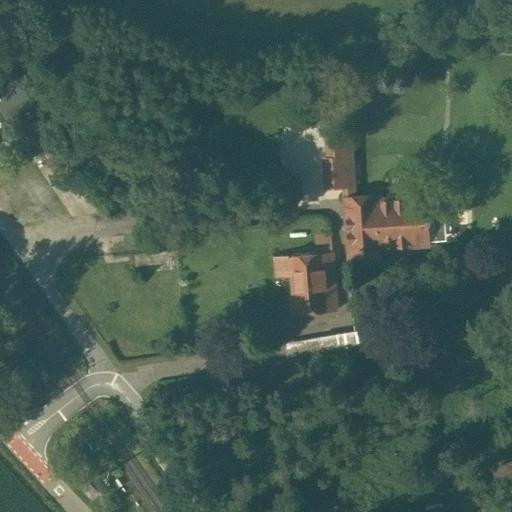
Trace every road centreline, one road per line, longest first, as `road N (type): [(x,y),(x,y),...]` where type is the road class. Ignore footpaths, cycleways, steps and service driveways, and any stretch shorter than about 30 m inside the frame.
road 1 (unclassified): [(111,384),(17,247)]
road 2 (unclassified): [(198,511),(111,384)]
